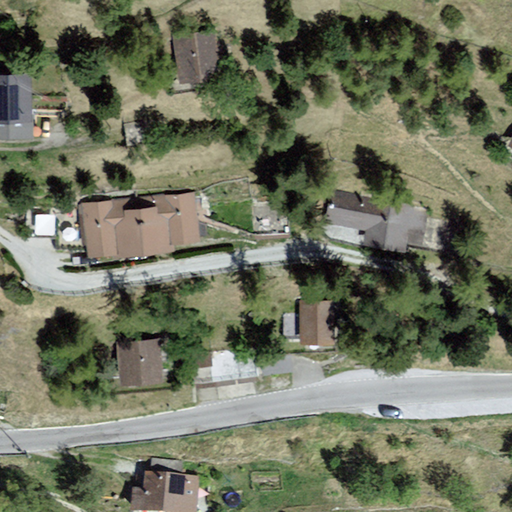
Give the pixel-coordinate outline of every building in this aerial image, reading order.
[(164,79),(206,80),(207,37),(164,36),(164,79)] [(35,73),(0,72),(0,135),(34,136),(35,73)] [(83,205),(86,258),(200,251),(196,198),(83,205)] [(328,201),(322,232),(410,251),(420,206),(385,198),(382,213),(328,201)] [(303,343),(335,343),(335,298),(302,299),(303,343)] [(103,385),(145,386),(146,344),(104,343),(103,385)] [(183,511),(187,483),(130,476),(124,511),(183,511)]
